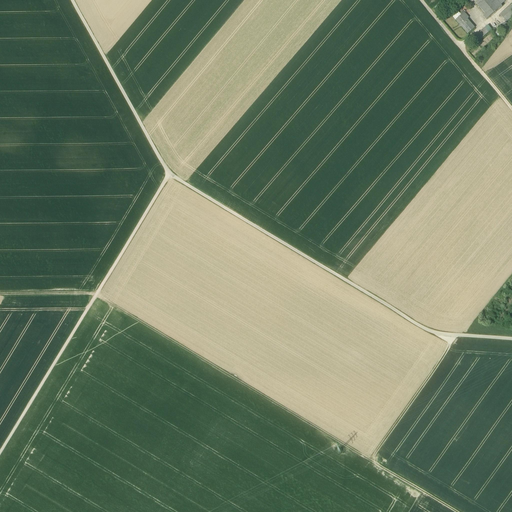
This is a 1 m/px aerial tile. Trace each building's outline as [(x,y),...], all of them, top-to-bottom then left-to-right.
[(490,10),(480,0),(479,0),(475,4),(478,7),(477,8),(478,9),(479,8),(484,14),(482,16),(486,20),(499,10),(495,5),(490,10)] [(501,6),(495,0),(480,0),(490,10),(495,5),(499,10),(502,7),(501,6)] [(511,6),(499,16),(505,23),(511,17),(511,6)] [(469,18),(463,12),(460,15),(461,16),(455,21),(467,34),(475,28),(467,19),(469,18)] [(458,13),(453,18),(455,21),(461,16),(460,15),(458,13)] [(485,28),(472,39),(476,44),(489,33),(485,28)]
